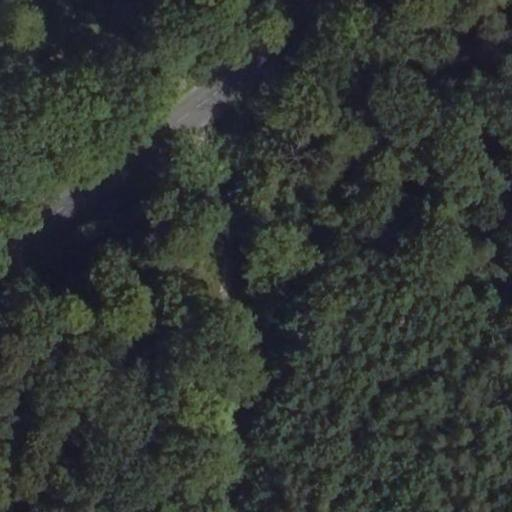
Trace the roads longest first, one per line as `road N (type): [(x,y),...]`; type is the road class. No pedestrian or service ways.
road 1 (primary): [(0,256),(194,112),(374,0)]
road 2 (track): [(467,511),(420,454),(208,267)]
road 3 (track): [(208,267),(194,112),(195,0)]
road 4 (track): [(208,511),(208,267)]
